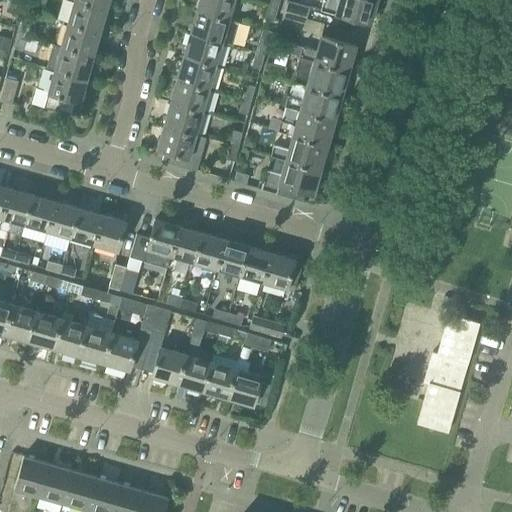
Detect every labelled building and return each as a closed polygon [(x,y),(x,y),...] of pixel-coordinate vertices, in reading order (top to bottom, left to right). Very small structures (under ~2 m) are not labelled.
[(15,0),(9,0),(7,11),(19,15),(23,2),(15,0)] [(79,0),(75,0),(69,21),(100,31),(107,8),(79,0)] [(199,0),(197,9),(230,18),(234,0),(199,0)] [(272,0),(270,6),(279,8),(281,0),(272,0)] [(291,0),(287,0),(285,11),(308,17),(311,6),(291,0)] [(377,0),(323,0),(321,9),(371,23),(377,0)] [(279,8),(270,6),(266,20),(275,22),(279,8)] [(197,9),(191,31),(223,41),(233,43),(239,21),(230,18),(197,9)] [(308,17),(285,11),(282,22),(304,29),(308,17)] [(23,19),(19,33),(28,36),(32,22),(23,19)] [(69,21),(62,45),(94,54),(100,31),(69,21)] [(191,31),(184,55),(217,64),(223,41),(191,31)] [(28,36),(19,33),(15,48),(23,50),(28,36)] [(0,48),(8,51),(12,39),(0,35),(0,48)] [(303,45),(300,55),(315,60),(315,59),(349,69),(356,44),(322,35),(318,50),(304,46),(304,45),(303,45)] [(261,37),(256,51),(265,54),(269,40),(261,37)] [(62,45),(56,68),(87,77),(94,54),(62,45)] [(265,54),(256,51),(252,65),(261,68),(265,54)] [(184,55),(177,78),(210,87),(217,64),(184,55)] [(293,80),(308,84),(308,83),(342,93),(349,69),(315,59),(315,60),(300,55),(296,69),(293,80)] [(7,77),(0,100),(12,104),(19,81),(17,80),(22,63),(12,60),(7,77)] [(265,73),(284,78),(287,67),(267,62),(265,73)] [(87,77),(56,68),(49,91),(37,87),(33,103),(72,114),(76,101),(80,102),(87,77)] [(177,78),(171,101),(203,110),(210,87),(177,78)] [(286,104),(301,109),(301,108),(335,118),(342,93),(308,83),(308,84),(304,99),(290,95),(290,94),(289,94),(286,104)] [(247,84),(243,98),(252,100),(256,86),(247,84)] [(252,100),(243,98),(239,112),(248,114),(252,100)] [(171,101),(164,124),(197,133),(203,110),(171,101)] [(279,129),(294,133),(294,132),(328,143),(335,118),(301,108),(301,109),(297,123),(283,119),(282,118),(279,129)] [(197,133),(164,124),(157,148),(165,151),(162,160),(197,170),(207,136),(197,133)] [(234,130),(230,143),(239,145),(242,132),(234,130)] [(271,154),(287,158),(287,157),(321,167),(328,143),(294,132),(294,133),(289,148),(276,144),(276,143),(275,143),(271,154)] [(244,144),(253,147),(256,138),(247,135),(244,144)] [(239,145),(230,143),(226,158),(235,160),(239,145)] [(287,157),(287,158),(282,172),(269,169),(269,168),(267,168),(261,188),(303,200),(306,191),(314,193),(321,167),(287,157)] [(245,183),(248,175),(236,172),(234,180),(245,183)] [(0,215),(2,216),(10,187),(0,184),(0,215)] [(2,216),(25,223),(33,194),(10,187),(2,216)] [(25,223),(48,229),(56,201),(33,194),(25,223)] [(48,229),(71,236),(79,207),(56,201),(48,229)] [(71,236),(94,243),(103,214),(79,207),(71,236)] [(103,214),(94,243),(118,249),(126,221),(103,214)] [(168,267),(171,254),(180,225),(155,218),(150,237),(137,233),(130,256),(168,267)] [(171,254),(195,261),(203,232),(180,225),(171,254)] [(195,261),(217,267),(226,239),(203,232),(195,261)] [(217,267),(241,274),(249,245),(226,239),(217,267)] [(241,274),(264,281),(272,252),(249,245),(241,274)] [(0,255),(15,260),(17,251),(3,247),(0,255)] [(17,251),(15,260),(28,263),(31,255),(17,251)] [(272,252),(264,281),(295,290),(302,262),(295,260),(295,258),(272,252)] [(46,268),(60,273),(62,264),(48,260),(46,268)] [(109,287),(121,290),(128,266),(116,263),(109,287)] [(62,264),(60,273),(74,277),(77,268),(62,264)] [(128,266),(121,290),(132,293),(139,270),(128,266)] [(31,279),(45,283),(48,275),(33,271),(31,279)] [(48,275),(45,283),(59,287),(61,279),(48,275)] [(81,294),(95,298),(98,289),(83,285),(81,294)] [(98,289),(95,298),(109,302),(111,293),(98,289)] [(167,303),(182,307),(184,299),(169,294),(167,303)] [(0,332),(3,333),(12,302),(0,299),(0,332)] [(184,299),(182,307),(195,311),(197,302),(184,299)] [(3,333),(29,340),(37,310),(12,302),(3,333)] [(113,331),(104,362),(129,369),(130,365),(142,369),(153,330),(160,307),(148,303),(142,326),(138,339),(113,331)] [(171,310),(160,307),(153,330),(165,333),(171,310)] [(213,316),(227,320),(229,312),(215,308),(213,316)] [(29,340),(54,347),(62,317),(37,310),(29,340)] [(229,312),(227,320),(241,324),(243,316),(229,312)] [(479,323),(479,322),(449,313),(448,314),(449,314),(438,353),(433,352),(425,381),(430,383),(419,421),(418,421),(418,422),(448,431),(449,430),(448,430),(478,322),(479,323)] [(250,327),(281,336),(285,324),(253,315),(250,327)] [(54,347),(79,355),(88,324),(62,317),(54,347)] [(205,329),(219,333),(222,325),(207,320),(205,329)] [(79,355),(104,362),(113,331),(88,324),(79,355)] [(222,325),(219,333),(233,337),(235,328),(222,325)] [(245,344),(268,351),(271,339),(248,332),(245,344)] [(152,376),(178,383),(187,353),(161,345),(152,376)] [(244,346),(239,361),(248,364),(252,349),(244,346)] [(178,383),(202,390),(211,360),(187,353),(178,383)] [(202,390),(228,397),(236,367),(211,360),(202,390)] [(236,367),(228,397),(253,405),(262,374),(236,367)] [(260,382),(254,402),(266,405),(272,386),(260,382)] [(14,489),(40,496),(50,462),(24,455),(14,489)] [(40,496),(64,503),(73,469),(50,462),(40,496)] [(64,503),(87,510),(97,476),(73,469),(64,503)] [(87,510),(95,511),(112,511),(121,483),(97,476),(87,510)] [(112,511),(138,511),(145,489),(121,483),(112,511)] [(145,489),(138,511),(164,511),(169,496),(145,489)]
